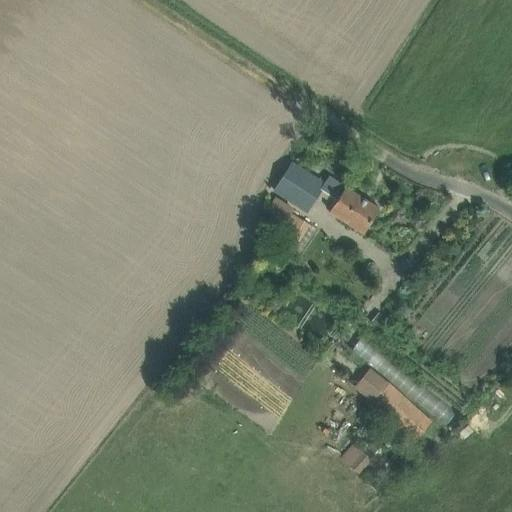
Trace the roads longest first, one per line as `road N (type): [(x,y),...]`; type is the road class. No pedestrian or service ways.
road 1 (unclassified): [(315,108),(390,159),(511,213)]
road 2 (track): [(315,108),(144,0)]
